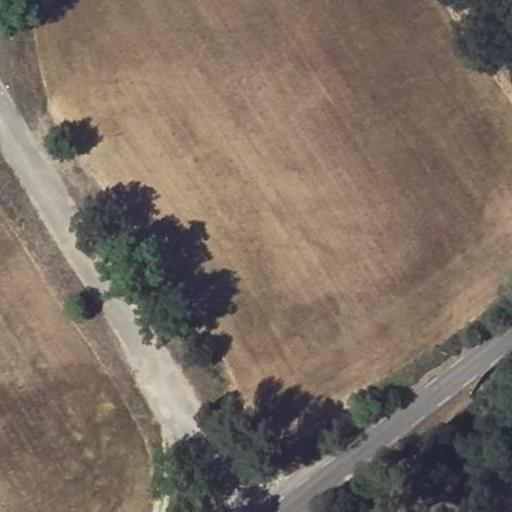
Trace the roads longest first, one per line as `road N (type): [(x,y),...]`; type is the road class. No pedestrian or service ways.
road 1 (residential): [(246,511),(0,104)]
road 2 (tertiary): [(511,335),(289,511)]
